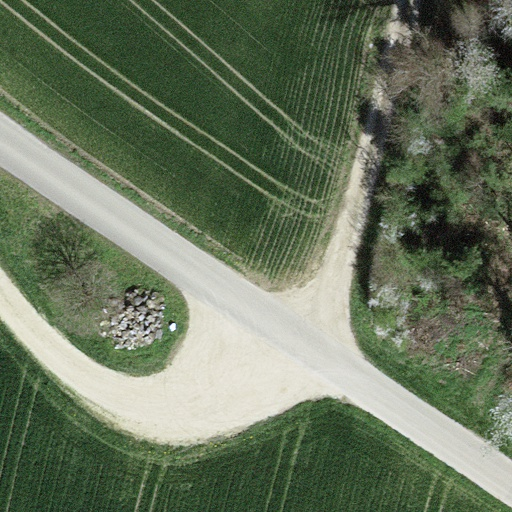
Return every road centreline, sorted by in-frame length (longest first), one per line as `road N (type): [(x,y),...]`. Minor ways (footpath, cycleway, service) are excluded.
road 1 (track): [(0,289),(87,376),(124,395),(173,404),(221,391),(298,338),(340,255),(408,0)]
road 2 (unclassified): [(511,483),(0,135)]
